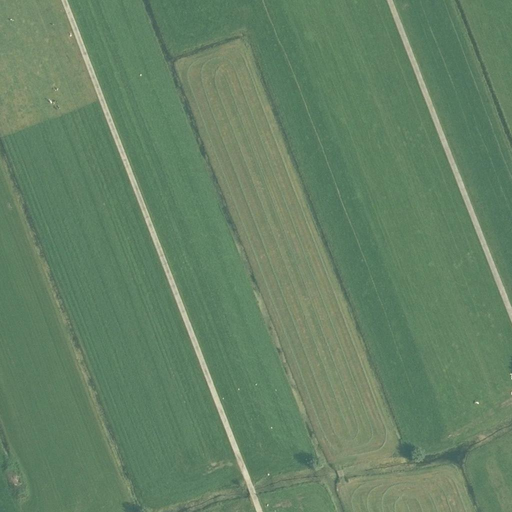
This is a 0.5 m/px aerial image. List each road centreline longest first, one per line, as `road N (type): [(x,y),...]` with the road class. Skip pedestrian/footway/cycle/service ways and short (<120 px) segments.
road 1 (track): [(65,0),(263,511)]
road 2 (track): [(388,0),(511,318)]
